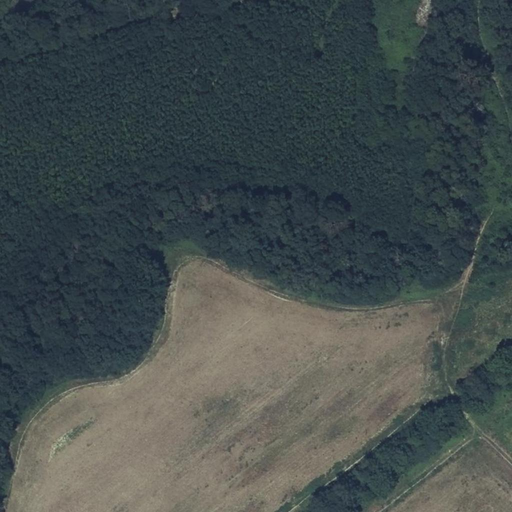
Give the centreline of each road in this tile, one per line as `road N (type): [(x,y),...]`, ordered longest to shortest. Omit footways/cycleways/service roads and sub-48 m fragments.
road 1 (track): [(480,0),(510,133),(440,348),(474,427),(511,464)]
road 2 (track): [(241,0),(0,59)]
